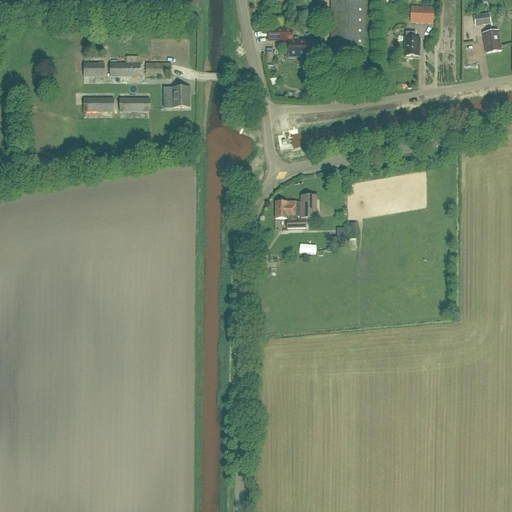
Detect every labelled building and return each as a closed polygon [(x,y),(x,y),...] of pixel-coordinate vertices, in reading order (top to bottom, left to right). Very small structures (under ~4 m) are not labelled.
[(307,0),(308,24),(305,24),(305,28),(316,28),(315,0),(307,0)] [(365,0),(330,0),(330,53),(365,53),(365,0)] [(433,9),(411,8),(410,24),(432,25),(433,9)] [(491,25),(489,15),(463,19),(465,29),(491,25)] [(268,29),(268,42),(288,42),(288,58),(289,59),(289,56),(297,56),(297,59),(314,59),(314,42),(297,42),(297,39),(293,39),(293,29),(268,29)] [(501,53),(498,32),(482,35),(486,55),(501,53)] [(412,34),(405,34),(405,39),(404,39),(404,57),(418,58),(419,40),(412,39),(412,34)] [(109,64),(109,79),(142,78),(142,64),(139,64),(139,58),(127,58),(127,64),(109,64)] [(105,64),(85,64),(85,77),(105,77),(105,64)] [(172,64),(147,65),(147,78),(172,78),(172,64)] [(278,79),(271,81),(273,90),(280,88),(278,79)] [(188,111),(187,91),(173,91),(174,112),(188,111)] [(115,100),(85,99),(84,112),(115,113),(115,100)] [(151,100),(121,100),(121,112),(151,112),(151,100)] [(316,220),(316,200),(301,200),(301,204),(275,204),(275,220),(286,221),(286,230),(306,230),(306,220),(316,220)]
